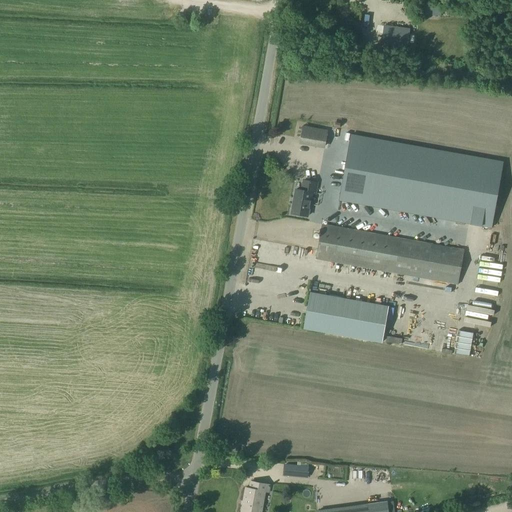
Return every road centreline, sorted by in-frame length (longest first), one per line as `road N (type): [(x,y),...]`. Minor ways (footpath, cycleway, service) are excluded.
road 1 (tertiary): [(193,480),(280,0)]
road 2 (unknown): [(230,287),(264,287),(314,261),(446,301),(458,297),(466,273)]
road 3 (unclassified): [(0,500),(146,476),(193,480)]
